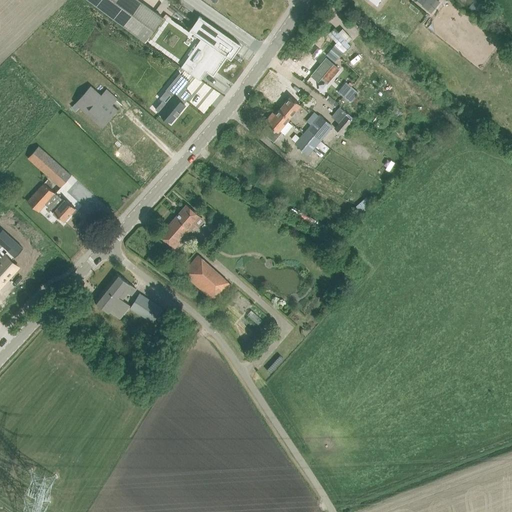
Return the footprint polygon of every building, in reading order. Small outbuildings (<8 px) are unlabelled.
[(88,0),(124,26),(142,2),(139,0),(88,0)] [(415,0),(416,0),(422,4),(421,5),(431,13),(440,2),(438,0),(415,0)] [(474,0),(468,8),(478,16),(485,7),(475,0),(474,0)] [(142,2),(124,26),(145,42),(163,18),(142,2)] [(201,39),(181,67),(200,80),(201,79),(199,78),(205,70),(207,72),(213,76),(214,75),(226,57),(231,60),(241,45),(199,16),(189,30),(201,39)] [(166,21),(152,41),(167,52),(181,31),(166,21)] [(335,27),(328,32),(343,52),(350,46),(335,27)] [(326,54),(334,60),(341,50),(334,44),(326,54)] [(326,58),(311,76),(318,81),(321,78),(327,83),(339,69),(326,58)] [(163,100),(155,109),(171,122),(185,105),(178,99),(188,88),(186,87),(191,82),(180,73),(166,90),(173,96),(167,103),(163,100)] [(353,95),(359,88),(345,75),(339,82),(353,95)] [(89,84),(74,102),(100,126),(116,108),(111,103),(116,98),(105,87),(100,93),(89,84)] [(291,97),(275,114),(280,119),(281,117),(287,121),(288,121),(301,105),(291,97)] [(336,111),(332,117),(339,122),(334,127),(341,134),(352,122),(345,115),(344,117),(336,111)] [(293,125),(288,121),(287,121),(281,117),(280,119),(275,114),(273,112),(265,122),(267,124),(261,131),(274,142),(282,132),(285,135),(293,125)] [(319,116),(307,130),(320,141),(332,127),(319,116)] [(307,130),(296,144),(309,154),(317,145),(325,153),(329,148),(320,141),(307,130)] [(71,175),(38,146),(27,158),(49,177),(61,187),(71,175)] [(55,193),(43,183),(27,202),(38,212),(45,205),(54,213),(53,214),(58,219),(59,217),(64,221),(75,208),(65,199),(64,201),(57,195),(56,195),(55,194),(55,193)] [(160,235),(175,248),(181,240),(195,224),(199,228),(205,221),(187,205),(160,235)] [(0,229),(0,245),(7,252),(4,256),(0,252),(0,286),(17,268),(8,260),(12,256),(14,258),(22,249),(0,229)] [(198,255),(189,266),(182,273),(216,303),(231,285),(198,255)] [(94,301),(102,308),(108,312),(109,311),(119,319),(130,306),(120,297),(125,291),(131,295),(136,289),(117,273),(94,301)] [(139,293),(134,302),(130,308),(153,322),(157,316),(162,308),(139,293)]
